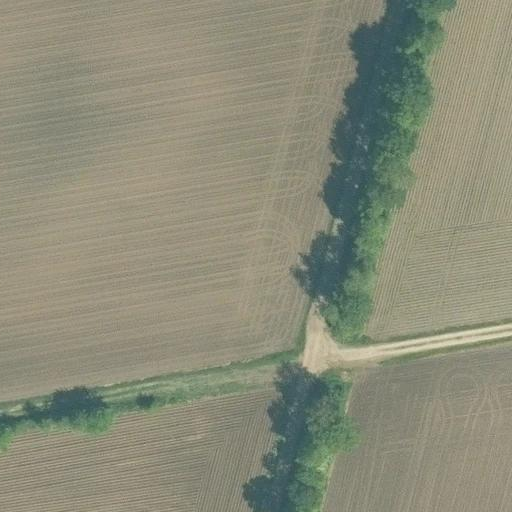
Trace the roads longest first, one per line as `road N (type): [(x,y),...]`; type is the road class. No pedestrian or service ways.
road 1 (track): [(400,0),(267,511)]
road 2 (track): [(0,410),(307,357)]
road 3 (residential): [(511,326),(307,357)]
